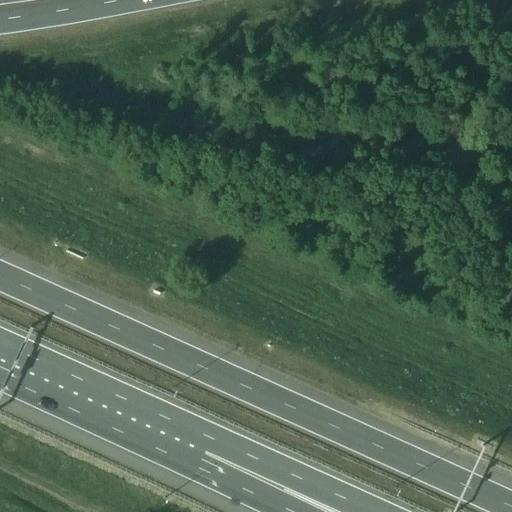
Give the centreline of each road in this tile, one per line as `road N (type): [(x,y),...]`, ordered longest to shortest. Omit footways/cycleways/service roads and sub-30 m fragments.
road 1 (motorway): [(511,498),(0,268)]
road 2 (motorway): [(0,343),(211,439)]
road 3 (motorway): [(211,439),(369,511)]
road 4 (motorway): [(121,0),(0,20)]
